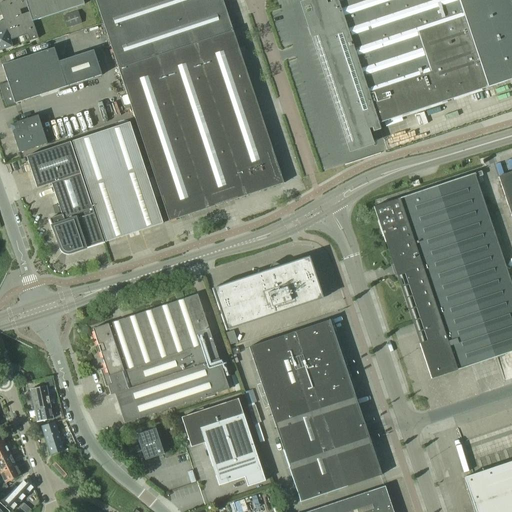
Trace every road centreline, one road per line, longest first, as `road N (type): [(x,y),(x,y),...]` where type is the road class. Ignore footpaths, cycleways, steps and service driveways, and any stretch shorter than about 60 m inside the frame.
road 1 (tertiary): [(167,511),(88,443),(42,317)]
road 2 (unclassified): [(310,172),(258,0)]
road 3 (tertiary): [(406,424),(351,255)]
road 4 (secondary): [(97,291),(252,240)]
road 5 (residential): [(53,511),(7,381)]
road 6 (secondary): [(394,170),(511,134)]
